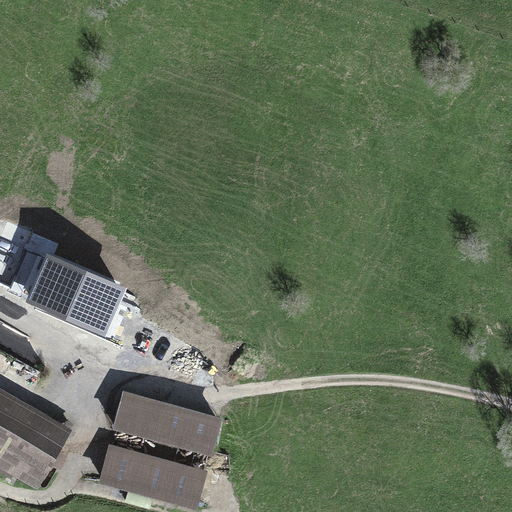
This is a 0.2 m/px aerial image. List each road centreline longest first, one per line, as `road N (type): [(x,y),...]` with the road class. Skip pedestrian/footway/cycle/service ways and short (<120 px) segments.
road 1 (track): [(511,406),(391,380),(220,395),(98,374)]
road 2 (track): [(0,299),(98,374),(101,413),(92,445),(56,494),(37,498),(0,485)]
